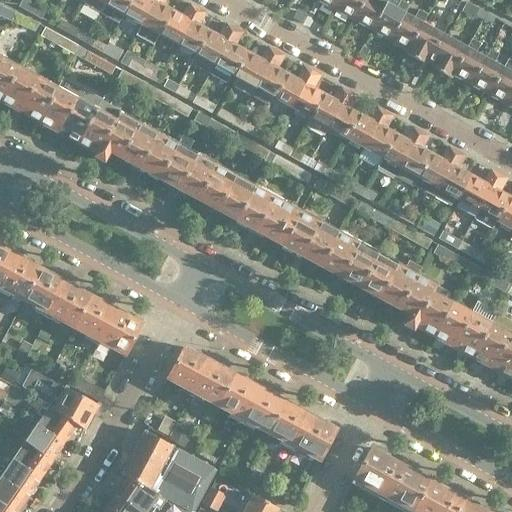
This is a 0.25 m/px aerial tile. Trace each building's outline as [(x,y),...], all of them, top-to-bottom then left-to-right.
[(35,6),(23,0),(20,0),(17,7),(30,14),(35,6)] [(105,6),(108,0),(83,0),(82,4),(100,14),(105,6)] [(122,16),(131,0),(108,0),(105,6),(100,14),(118,24),(122,16)] [(131,0),(122,16),(125,18),(124,21),(136,28),(138,24),(141,26),(155,0),(131,0)] [(155,0),(141,26),(144,28),(142,31),(153,37),(155,34),(158,36),(172,12),(162,7),(166,0),(155,0)] [(315,0),(334,10),(339,0),(315,0)] [(339,0),(334,10),(352,21),(363,0),(339,0)] [(363,0),(352,21),(370,31),(386,2),(386,3),(387,0),(363,0)] [(386,2),(370,31),(389,41),(404,13),(409,5),(400,0),(398,0),(394,7),(386,3),(386,2)] [(482,20),(485,14),(468,4),(464,4),(460,11),(472,18),(473,15),(482,20)] [(172,12),(158,36),(162,38),(160,41),(172,48),(174,44),(177,46),(197,9),(189,5),(181,18),(172,12)] [(45,12),(35,6),(30,14),(40,19),(45,12)] [(499,12),(508,17),(511,11),(502,6),(499,12)] [(0,10),(0,16),(9,21),(14,12),(2,7),(0,10)] [(197,9),(177,46),(180,48),(179,51),(190,57),(191,54),(195,56),(208,32),(199,27),(205,14),(197,9)] [(404,13),(389,41),(406,50),(422,22),(426,13),(418,9),(413,17),(404,13)] [(9,21),(21,27),(26,18),(14,12),(9,21)] [(494,19),(485,14),(482,20),(489,25),(494,19)] [(21,27),(33,32),(38,23),(26,18),(21,27)] [(59,19),(54,27),(66,33),(70,26),(59,19)] [(422,22),(406,50),(404,54),(429,68),(438,53),(433,50),(441,33),(422,22)] [(195,56),(189,66),(208,76),(213,66),(233,29),(224,24),(217,37),(208,32),(195,56)] [(70,26),(66,33),(77,39),(81,32),(70,26)] [(40,36),(52,42),(57,34),(45,27),(40,36)] [(233,29),(213,66),(208,76),(226,86),(231,76),(233,77),(246,54),(234,47),(241,34),(233,29)] [(438,53),(429,68),(449,79),(451,75),(467,47),(466,47),(441,33),(433,50),(438,53)] [(52,42),(63,48),(68,40),(57,34),(52,42)] [(467,47),(451,75),(469,85),(485,57),(484,57),(475,52),(480,44),(470,38),(466,47),(467,47)] [(95,39),(91,47),(102,53),(106,45),(95,39)] [(63,48),(75,55),(80,46),(68,40),(63,48)] [(109,43),(106,45),(102,53),(117,60),(122,50),(109,43)] [(75,55),(86,61),(91,53),(80,46),(75,55)] [(233,77),(235,79),(232,86),(250,96),(254,89),(274,52),(266,48),(259,60),(246,54),(233,77)] [(485,57),(469,85),(487,95),(503,67),(502,66),(494,62),(498,54),(489,48),(484,57),(485,57)] [(127,51),(120,63),(138,73),(143,65),(145,61),(127,51)] [(274,52),(254,89),(250,96),(268,106),(270,102),(272,99),(285,75),(275,69),(282,57),(274,52)] [(86,61),(98,68),(103,59),(91,53),(86,61)] [(0,57),(0,100),(18,67),(0,57)] [(503,67),(487,95),(506,105),(511,93),(511,61),(506,58),(502,66),(503,67)] [(98,68),(109,74),(114,66),(103,59),(98,68)] [(145,61),(143,65),(138,73),(156,82),(162,71),(145,61)] [(18,67),(0,100),(38,122),(56,88),(18,67)] [(285,75),(272,99),(270,102),(285,110),(287,107),(290,109),(310,72),(303,68),(296,81),(285,75)] [(117,78),(128,85),(133,76),(121,70),(117,78)] [(310,72),(290,109),(293,111),(291,114),(303,120),(305,117),(308,119),(321,95),(312,90),(319,77),(310,72)] [(128,85),(140,91),(145,82),(133,76),(128,85)] [(38,122),(76,143),(100,100),(62,79),(57,88),(56,88),(38,122)] [(168,79),(163,86),(175,93),(179,85),(168,79)] [(140,91),(151,97),(156,89),(145,82),(140,91)] [(179,85),(175,93),(186,99),(190,91),(179,85)] [(332,101),(321,95),(308,119),(303,127),(321,137),(324,132),(346,92),(340,88),(332,101)] [(151,97),(163,104),(168,95),(156,89),(151,97)] [(356,97),(346,92),(324,132),(342,142),(344,138),(357,115),(349,110),(356,97)] [(163,104),(174,110),(179,102),(168,95),(163,104)] [(210,114),(215,106),(195,95),(191,103),(210,114)] [(100,100),(76,143),(96,153),(94,156),(103,161),(108,151),(118,157),(137,123),(118,112),(119,110),(100,100)] [(174,110),(186,117),(191,108),(179,102),(174,110)] [(237,118),(219,108),(214,116),(233,126),(237,118)] [(368,121),(357,115),(344,138),(347,140),(345,143),(357,150),(359,147),(362,149),(383,112),(376,108),(368,121)] [(194,121),(205,127),(210,119),(198,112),(194,121)] [(362,149),(356,159),(375,169),(381,159),(394,135),(384,130),(391,117),(383,112),(362,149)] [(256,129),(237,118),(233,126),(251,136),(256,129)] [(205,127),(217,134),(221,125),(210,119),(205,127)] [(137,123),(118,157),(157,178),(176,144),(137,123)] [(217,134),(228,140),(233,131),(221,125),(217,134)] [(394,135),(381,159),(375,169),(393,179),(398,169),(419,132),(411,128),(404,140),(394,135)] [(256,129),(251,136),(263,143),(267,135),(256,129)] [(228,140),(240,146),(244,138),(233,131),(228,140)] [(419,132),(398,169),(402,170),(400,174),(412,180),(414,177),(417,179),(430,155),(420,149),(427,136),(419,132)] [(180,136),(176,144),(157,178),(196,199),(214,165),(188,150),(192,142),(180,136)] [(240,146),(251,153),(256,144),(244,138),(240,146)] [(274,149),(288,156),(292,148),(279,141),(274,149)] [(251,153),(263,159),(267,151),(256,144),(251,153)] [(430,197),(455,152),(447,147),(440,160),(430,155),(417,179),(412,187),(430,197)] [(292,148),(288,156),(301,163),(305,156),(292,148)] [(456,201),(470,176),(457,169),(464,156),(455,152),(430,197),(449,208),(454,199),(456,201)] [(275,155),(270,163),(282,170),(287,162),(275,155)] [(311,169),(324,176),(328,168),(315,161),(311,169)] [(287,162),(282,170),(294,177),(299,169),(287,162)] [(253,186),(214,165),(196,199),(235,220),(253,186)] [(328,168),(324,176),(337,183),(341,175),(328,168)] [(309,174),(299,169),(294,177),(306,184),(310,177),(309,174)] [(470,176),(456,201),(458,202),(455,208),(473,218),(477,212),(497,175),(489,170),(482,184),(472,178),(470,176)] [(497,175),(477,212),(473,218),(472,220),(490,230),(495,222),(508,198),(499,192),(506,180),(498,175),(497,175)] [(312,187),(324,193),(329,185),(319,180),(315,180),(312,187)] [(347,189),(360,196),(365,188),(351,181),(347,189)] [(324,193),(336,200),(341,192),(329,185),(324,193)] [(298,210),(253,186),(235,220),(279,244),(298,210)] [(365,188),(360,196),(373,203),(378,195),(365,188)] [(336,200),(348,207),(353,198),(341,192),(336,200)] [(511,199),(508,198),(495,222),(498,224),(496,227),(508,233),(510,230),(511,231),(511,199)] [(355,210),(366,217),(371,208),(359,202),(355,210)] [(389,202),(385,210),(396,217),(401,209),(389,202)] [(366,217),(378,223),(382,214),(371,208),(366,217)] [(419,219),(401,209),(396,217),(415,226),(419,219)] [(298,210),(279,244),(320,266),(338,232),(298,210)] [(378,223),(389,229),(394,221),(383,214),(378,223)] [(389,229),(401,236),(406,227),(394,221),(389,229)] [(426,223),(422,230),(433,236),(437,229),(426,223)] [(401,236),(412,242),(417,234),(406,227),(401,236)] [(461,242),(441,231),(437,239),(456,250),(461,242)] [(338,232),(320,266),(358,287),(376,253),(338,232)] [(412,242),(424,249),(429,240),(417,234),(412,242)] [(478,252),(461,242),(456,250),(474,259),(478,252)] [(432,253),(444,260),(449,251),(437,245),(432,253)] [(0,248),(0,289),(23,301),(40,270),(0,248)] [(444,260),(455,266),(460,257),(449,251),(444,260)] [(490,258),(478,252),(474,259),(485,265),(490,258)] [(376,253),(358,287),(397,308),(416,274),(420,267),(408,261),(404,268),(376,253)] [(455,266),(467,272),(472,264),(460,257),(455,266)] [(467,272),(479,279),(483,270),(472,264),(467,272)] [(511,270),(501,264),(497,272),(510,279),(511,275),(511,270)] [(40,270),(23,301),(73,329),(90,297),(40,270)] [(479,279),(490,285),(495,277),(483,270),(479,279)] [(416,274),(397,308),(408,314),(403,325),(412,330),(414,326),(432,336),(451,302),(456,293),(437,283),(436,285),(416,274)] [(490,285),(502,292),(506,283),(495,277),(490,285)] [(90,297),(73,329),(123,356),(140,325),(90,297)] [(451,302),(432,336),(471,357),(490,323),(451,302)] [(490,323),(471,357),(510,379),(511,374),(511,319),(496,311),(490,323)] [(50,335),(40,329),(36,337),(46,343),(50,335)] [(19,351),(1,342),(0,342),(0,353),(22,366),(32,349),(23,344),(19,351)] [(183,348),(166,380),(216,407),(233,375),(183,348)] [(54,364),(49,374),(59,380),(65,369),(54,364)] [(14,382),(49,406),(52,408),(76,426),(83,431),(96,406),(91,403),(91,402),(72,392),(67,389),(68,387),(64,385),(64,387),(22,366),(21,365),(17,371),(19,372),(18,373),(14,382)] [(4,376),(14,382),(18,373),(9,368),(4,376)] [(233,375),(216,407),(267,435),(284,403),(233,375)] [(79,378),(72,392),(91,402),(91,403),(96,406),(104,392),(79,378)] [(14,382),(2,400),(18,411),(30,393),(14,382)] [(14,410),(2,402),(0,405),(0,414),(7,419),(14,410)] [(284,403),(267,435),(317,462),(334,430),(284,403)] [(46,410),(36,424),(64,444),(65,442),(69,441),(72,437),(71,434),(76,426),(52,408),(49,406),(46,410)] [(177,423),(166,417),(159,431),(169,436),(175,425),(177,423)] [(36,424),(24,441),(53,460),(53,459),(57,459),(60,455),(59,451),(64,444),(36,424)] [(189,433),(175,425),(169,436),(183,444),(189,433)] [(150,436),(144,433),(122,476),(127,479),(136,483),(143,487),(149,490),(158,495),(165,498),(169,501),(190,511),(194,511),(216,469),(172,447),(150,435),(150,436)] [(53,460),(24,441),(12,458),(11,460),(40,479),(40,477),(44,477),(48,472),(46,469),(53,460)] [(370,449),(353,481),(411,511),(428,481),(370,449)] [(0,475),(0,476),(0,478),(28,497),(29,495),(33,494),(36,490),(35,486),(40,479),(11,460),(12,458),(0,450),(0,459),(1,460),(0,461),(0,475)] [(243,478),(253,483),(258,473),(248,468),(243,478)] [(0,504),(11,511),(20,511),(23,508),(22,504),(28,497),(0,478),(0,476),(0,475),(0,504)] [(165,498),(158,495),(149,490),(143,487),(136,483),(127,479),(121,487),(118,487),(115,492),(116,496),(115,497),(136,511),(146,511),(152,504),(158,508),(165,498)] [(485,511),(428,481),(411,511),(485,511)] [(274,483),(269,493),(284,501),(289,491),(274,483)] [(225,495),(209,487),(205,495),(221,504),(225,495)] [(216,511),(221,504),(205,495),(201,503),(215,511),(216,511)] [(103,511),(136,511),(115,497),(109,505),(106,505),(103,510),(103,511)] [(248,501),(241,511),(276,511),(278,511),(252,497),(249,501),(248,501)] [(190,511),(169,501),(168,504),(177,511),(190,511)]
